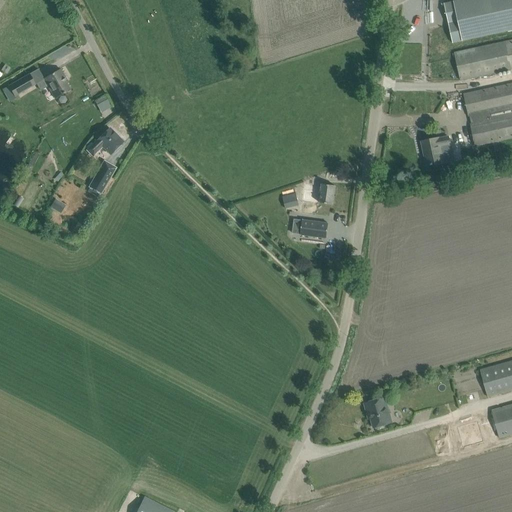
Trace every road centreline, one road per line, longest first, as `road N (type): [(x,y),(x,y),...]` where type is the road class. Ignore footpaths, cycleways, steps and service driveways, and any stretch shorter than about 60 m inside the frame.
road 1 (unclassified): [(267,511),(345,324),(390,0)]
road 2 (unclassified): [(147,133),(70,0)]
